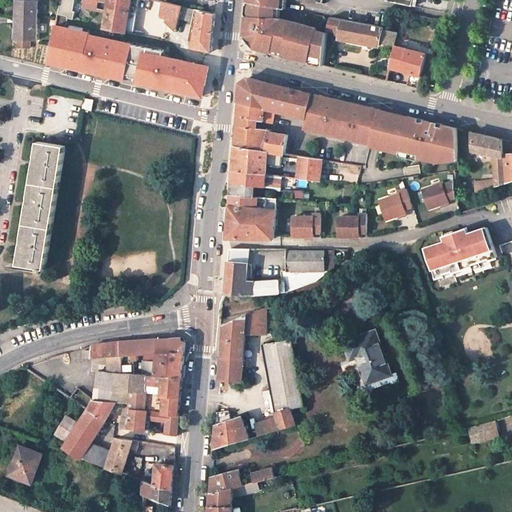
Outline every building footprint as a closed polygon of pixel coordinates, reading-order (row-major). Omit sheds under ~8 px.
[(15,19),(18,19),(17,39),(19,39),(19,47),(31,47),(31,40),(37,40),(38,20),(38,1),(34,1),(34,0),(17,0),(18,0),(18,11),(15,11),(15,19)] [(59,0),(58,14),(69,16),(68,18),(75,19),(76,11),(74,11),(75,0),(59,0)] [(105,28),(127,32),(132,0),(85,0),(85,6),(107,12),(105,28)] [(282,17),(283,7),(248,0),(247,9),(247,16),(253,17),(281,20),(281,24),(327,33),(327,30),(317,28),(314,24),(282,17)] [(183,5),(165,1),(163,15),(180,19),(183,5)] [(189,41),(195,42),(194,47),(205,50),(212,51),(214,28),(216,13),(183,5),(180,19),(193,21),(189,41)] [(180,19),(163,15),(177,29),(180,19)] [(331,17),(328,29),(340,31),(338,38),(380,45),(382,42),(385,29),(385,26),(331,16),(331,17)] [(253,17),(252,22),(246,22),(246,26),(245,35),(255,47),(292,52),(294,44),(313,46),(313,44),(326,46),(327,33),(281,24),(281,20),(253,17)] [(209,67),(163,58),(164,53),(91,35),(91,33),(56,25),(49,62),(59,64),(60,61),(69,63),(68,67),(88,71),(89,68),(112,73),(112,71),(121,73),(121,75),(129,77),(129,80),(140,83),(161,87),(161,84),(167,86),(166,88),(203,97),(206,83),(209,67)] [(394,45),(397,32),(385,29),(382,42),(394,45)] [(391,64),(390,67),(411,73),(407,86),(418,89),(421,76),(427,53),(395,45),(392,59),(391,64)] [(313,46),(308,60),(324,64),(326,47),(313,46)] [(88,71),(129,80),(129,77),(121,75),(121,73),(112,71),(112,73),(89,68),(88,71)] [(243,76),(242,85),(250,78),(243,76)] [(293,114),(308,118),(314,94),(303,92),(284,87),(269,84),(250,78),(242,85),(240,102),(266,108),(276,110),(278,111),(293,114)] [(361,138),(369,107),(314,94),(308,118),(306,125),(361,138)] [(85,99),(83,108),(91,109),(94,99),(85,97),(85,99)] [(273,122),(276,110),(266,108),(240,102),(240,110),(239,118),(258,121),(273,124),(273,122)] [(372,141),(380,110),(369,107),(361,138),(372,141)] [(459,153),(457,128),(444,125),(443,128),(437,126),(438,124),(424,120),(424,123),(418,122),(419,119),(390,112),(380,110),(372,141),(371,146),(381,148),(396,152),(396,149),(405,151),(414,153),(413,156),(433,161),(452,160),(452,154),(459,153)] [(258,121),(239,118),(237,133),(236,147),(269,152),(287,155),(288,137),(288,134),(270,131),(270,129),(257,127),(258,121)] [(494,154),(496,178),(496,186),(507,183),(504,139),(472,131),(473,149),(494,154)] [(26,223),(19,264),(39,267),(39,269),(42,269),(42,268),(45,268),(52,227),(59,187),(66,146),(39,141),(32,182),(26,223)] [(269,152),(236,147),(235,157),(234,171),(266,175),(269,152)] [(405,151),(396,149),(396,152),(395,155),(403,157),(405,151)] [(405,151),(403,157),(412,159),(413,156),(414,153),(405,151)] [(322,170),(323,165),(324,160),(301,157),(297,178),(321,181),(322,174),(322,170)] [(256,186),(265,187),(266,175),(234,171),(233,178),(233,184),(256,186)] [(269,186),(282,188),(285,175),(271,172),(269,186)] [(496,186),(496,178),(475,181),(475,193),(496,186)] [(457,196),(456,180),(445,184),(445,181),(426,187),(432,206),(443,202),(451,199),(450,198),(457,196)] [(232,188),(232,195),(256,197),(256,186),(233,184),(232,188)] [(415,205),(409,187),(402,189),(403,192),(384,199),(390,218),(402,214),(410,211),(408,207),(415,205)] [(285,190),(284,199),(303,201),(303,192),(285,190)] [(278,199),(256,197),(232,195),(231,206),(229,226),(228,237),(274,237),(278,199)] [(369,231),(369,212),(362,212),(362,216),(342,216),(342,235),(355,235),(363,235),(363,231),(369,231)] [(323,232),(323,213),(317,213),(317,217),(296,216),(296,236),(308,236),(317,236),(317,232),(323,232)] [(490,255),(491,258),(498,256),(496,250),(493,239),(488,226),(469,233),(465,234),(463,229),(445,235),(447,240),(428,246),(438,276),(445,273),(444,270),(453,267),(455,270),(473,264),(472,261),(481,258),(490,255)] [(246,261),(247,247),(231,247),(230,259),(246,261)] [(288,271),(326,271),(326,250),(288,251),(288,271)] [(336,266),(336,250),(326,250),(326,271),(326,274),(336,266)] [(491,258),(490,255),(481,258),(472,261),(473,264),(475,267),(483,264),(492,261),(491,258)] [(258,294),(284,293),(283,280),(281,280),(281,279),(256,280),(256,281),(252,281),(252,267),(252,266),(252,264),(251,263),(249,262),(246,262),(246,261),(230,259),(229,274),(227,293),(258,294)] [(453,267),(444,270),(445,273),(447,277),(456,274),(455,270),(453,267)] [(282,271),(283,280),(284,293),(285,293),(318,281),(326,274),(326,271),(288,271),(282,271)] [(248,313),(246,333),(273,334),(273,307),(269,308),(248,313)] [(248,313),(225,324),(225,330),(224,339),(246,341),(246,333),(248,313)] [(345,341),(349,353),(357,350),(359,356),(368,382),(391,374),(376,330),(345,341)] [(146,362),(145,370),(145,374),(149,374),(157,375),(163,375),(183,377),(184,367),(186,341),(182,337),(160,339),(159,351),(158,362),(146,362)] [(147,339),(134,340),(135,353),(159,351),(160,339),(147,339)] [(243,380),(246,341),(224,339),(223,353),(221,370),(221,379),(243,380)] [(277,417),(281,429),(285,427),(296,424),(291,408),(305,406),(293,339),(264,344),(275,411),(277,417)] [(122,355),(135,353),(134,340),(121,341),(122,355)] [(92,357),(122,355),(121,341),(103,344),(92,345),(92,357)] [(132,391),(147,392),(149,374),(145,374),(132,373),(124,373),(98,371),(95,400),(117,402),(126,403),(131,403),(132,391)] [(147,392),(162,394),(163,375),(157,375),(149,374),(147,392)] [(182,386),(183,377),(163,375),(162,394),(166,394),(181,395),(182,386)] [(162,394),(147,392),(145,410),(148,410),(163,412),(166,394),(162,394)] [(180,405),(181,395),(166,394),(163,412),(168,412),(179,414),(180,405)] [(89,410),(105,421),(117,402),(95,400),(89,410)] [(131,403),(126,403),(121,427),(129,428),(133,408),(131,408),(131,403)] [(133,408),(129,428),(146,431),(147,423),(167,425),(167,433),(177,435),(178,426),(179,414),(168,412),(163,412),(148,410),(145,410),(133,408)] [(81,423),(68,415),(58,433),(69,440),(65,447),(81,458),(82,457),(91,443),(105,421),(89,410),(81,423)] [(230,410),(218,412),(216,432),(215,447),(250,438),(260,435),(258,430),(248,433),(242,415),(233,418),(230,410)] [(256,424),(258,430),(260,435),(269,432),(281,429),(277,417),(256,424)] [(45,419),(40,426),(44,428),(49,421),(45,419)] [(474,441),(499,435),(495,420),(470,426),(474,441)] [(286,431),(285,427),(281,429),(269,432),(270,436),(286,431)] [(131,450),(137,452),(141,441),(117,437),(113,451),(108,466),(124,472),(131,450)] [(82,457),(108,466),(113,451),(91,443),(82,457)] [(33,482),(43,454),(22,446),(11,474),(33,482)] [(158,463),(156,484),(172,489),(174,473),(175,457),(169,456),(168,464),(158,463)] [(257,481),(275,476),(272,467),(254,473),(257,481)] [(239,469),(213,476),(212,485),(212,493),(234,487),(244,485),(239,469)] [(172,496),(172,489),(156,484),(145,480),(144,495),(146,495),(146,493),(171,503),(172,496)] [(258,489),(257,481),(244,485),(234,487),(233,497),(258,489)] [(211,500),(211,506),(233,505),(233,497),(234,487),(212,493),(211,500)] [(146,493),(146,495),(171,506),(171,503),(146,493)]
